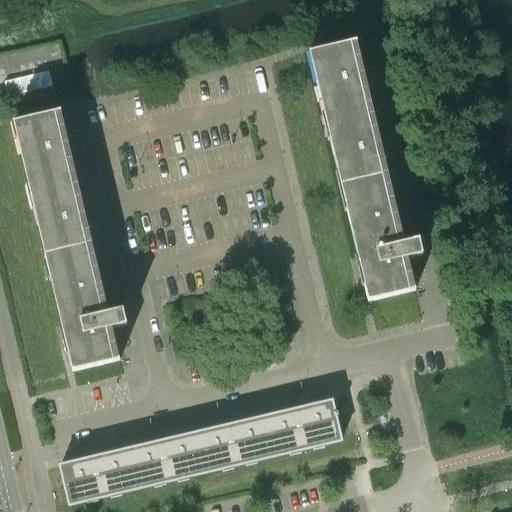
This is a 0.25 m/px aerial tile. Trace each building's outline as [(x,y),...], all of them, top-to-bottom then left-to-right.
[(309,54),(340,187),(357,257),(367,303),(414,291),(407,260),(421,256),(414,225),(394,230),(351,46),(356,45),(356,43),(309,54)] [(3,82),(9,104),(53,94),(48,72),(3,82)] [(119,361),(118,360),(113,361),(106,330),(111,329),(113,329),(126,326),(118,295),(99,300),(56,116),(61,115),(60,113),(13,124),(61,327),(72,372),(119,361)] [(263,418),(273,458),(340,442),(334,418),(338,417),(337,413),(334,414),(331,402),(263,418)] [(273,458),(263,418),(196,434),(205,474),(273,458)] [(138,490),(205,474),(196,434),(129,450),(138,490)] [(138,490),(129,450),(59,467),(69,506),(138,490)]
